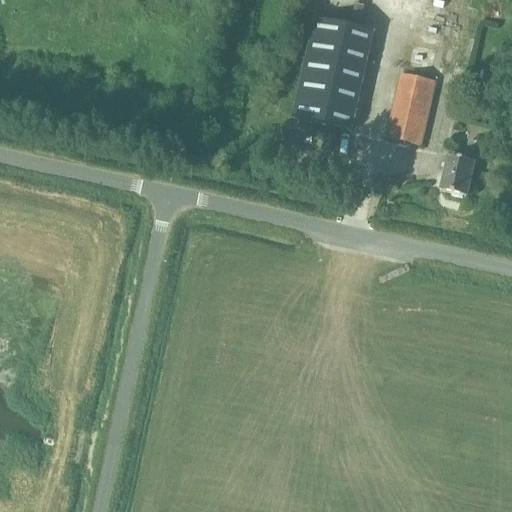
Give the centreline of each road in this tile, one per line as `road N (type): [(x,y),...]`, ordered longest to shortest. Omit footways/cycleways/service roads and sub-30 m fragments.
road 1 (unclassified): [(511,270),(167,194)]
road 2 (unclassified): [(99,511),(167,194)]
road 3 (unclassified): [(167,194),(0,157)]
